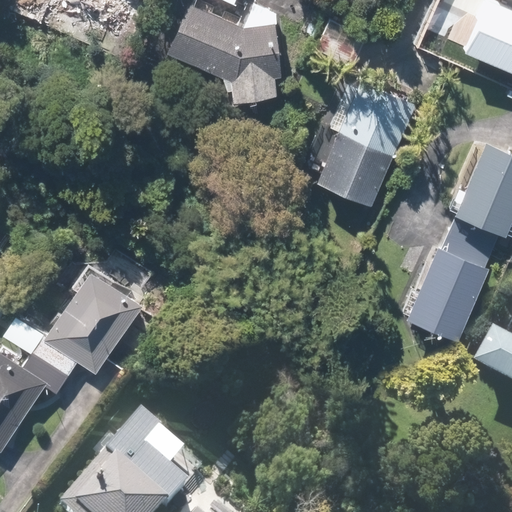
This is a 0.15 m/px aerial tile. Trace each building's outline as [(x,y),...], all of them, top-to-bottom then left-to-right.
[(57,0),(124,31),(138,0),(57,0)] [(273,10),(252,2),(245,12),(232,3),(233,0),(209,0),(205,10),(183,0),(161,49),(223,78),(224,95),(271,93),(271,76),(276,76),(273,10)] [(511,13),(489,3),(467,52),(511,71),(511,13)] [(365,34),(324,15),(313,40),(353,59),(365,34)] [(414,107),(356,80),(310,179),(369,205),(414,107)] [(511,148),(509,153),(477,143),(400,316),(454,340),(511,209),(511,148)] [(94,375),(143,299),(85,262),(21,363),(0,350),(0,449),(39,384),(55,394),(74,363),(94,375)] [(511,346),(491,337),(473,376),(511,393),(511,346)] [(169,511),(185,511),(204,491),(130,425),(56,508),(61,511),(159,511),(164,507),(169,511)]
